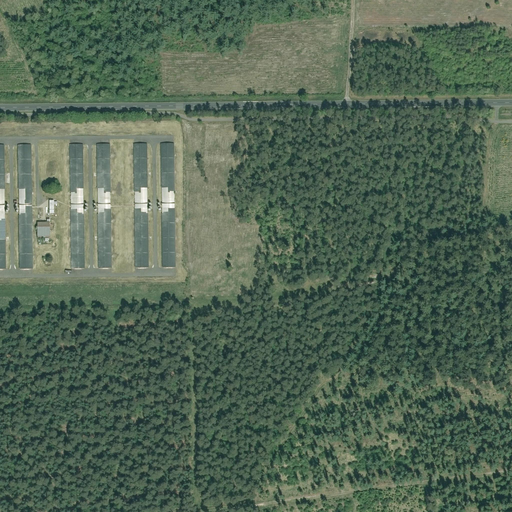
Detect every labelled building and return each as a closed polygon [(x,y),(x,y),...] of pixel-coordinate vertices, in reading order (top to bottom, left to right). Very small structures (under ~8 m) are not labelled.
[(84,144),(70,145),(71,268),(85,268),(84,144)] [(111,144),(97,144),(98,268),(111,268),(111,144)] [(148,144),(134,144),(135,268),(149,267),(148,144)] [(175,144),(161,144),(162,267),(176,267),(175,144)] [(32,145),(18,145),(19,269),(33,269),(32,145)] [(37,238),(50,238),(49,223),(37,223),(37,238)]
